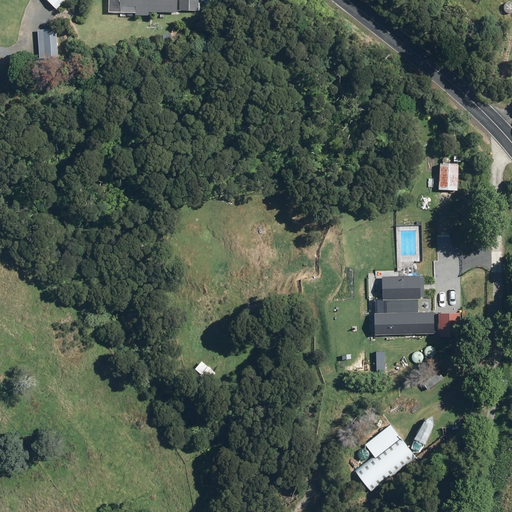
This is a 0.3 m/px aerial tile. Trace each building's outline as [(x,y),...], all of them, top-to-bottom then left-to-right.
[(50,0),(59,9),(68,0),(50,0)] [(111,0),(111,10),(111,12),(119,13),(139,14),(139,15),(152,16),(152,12),(180,13),(180,10),(200,11),(200,0),(111,0)] [(60,30),(41,30),(42,57),(61,57),(60,30)] [(461,165),(444,165),(443,190),(460,191),(461,165)] [(378,313),(378,334),(438,334),(439,313),(421,312),(421,300),(424,300),(424,277),(387,277),(387,313),(378,313)] [(462,314),(442,313),(442,335),(461,336),(462,314)] [(392,424),(367,444),(377,455),(359,470),(375,490),(418,456),(392,424)]
